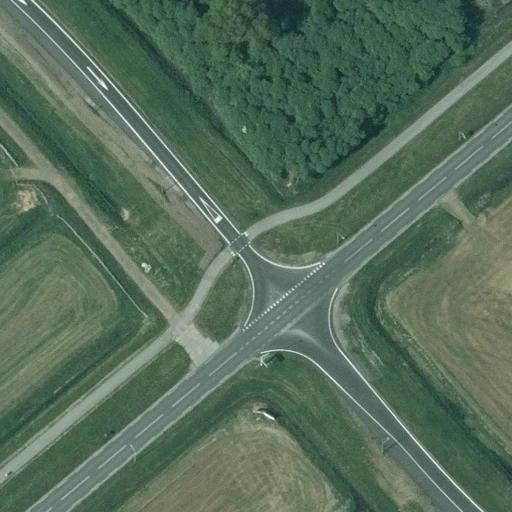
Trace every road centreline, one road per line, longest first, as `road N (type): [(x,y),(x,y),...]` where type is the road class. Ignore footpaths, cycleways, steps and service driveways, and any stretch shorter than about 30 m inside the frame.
road 1 (motorway): [(17,0),(289,309)]
road 2 (secondary): [(48,511),(289,309)]
road 3 (secondary): [(289,309),(511,123)]
road 4 (motorway): [(289,309),(468,511)]
